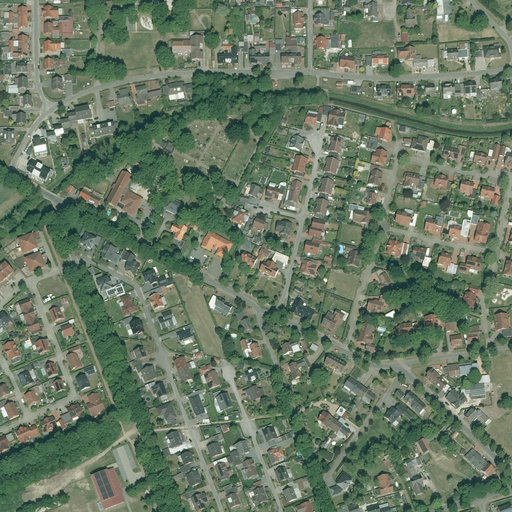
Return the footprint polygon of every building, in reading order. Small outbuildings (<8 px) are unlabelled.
[(136,15),(136,2),(127,2),(128,15),(136,15)] [(365,18),(375,18),(375,4),(360,4),(360,10),(365,10),(365,18)] [(40,8),(40,19),(57,18),(56,7),(40,8)] [(15,29),(25,29),(25,9),(14,9),(14,17),(11,17),(11,13),(0,13),(0,23),(6,23),(6,25),(15,25),(15,29)] [(402,26),(413,26),(413,19),(412,19),(411,12),(404,12),(404,19),(402,20),(402,26)] [(290,14),(291,26),(301,26),(301,14),(290,14)] [(313,26),(325,26),(325,16),(313,16),(313,26)] [(59,34),(70,33),(70,17),(66,17),(66,21),(56,22),(56,24),(58,24),(59,34)] [(40,24),(41,35),(59,35),(59,34),(58,24),(56,24),(40,24)] [(26,57),(26,37),(15,37),(15,53),(12,53),(12,45),(5,46),(6,53),(4,53),(4,58),(26,57)] [(188,59),(201,59),(200,37),(185,37),(185,40),(168,41),(169,54),(188,54),(188,59)] [(337,37),(328,37),(328,48),(337,48),(337,37)] [(314,50),(324,50),(324,38),(314,38),(314,50)] [(282,40),(282,49),(295,49),(294,40),(282,40)] [(40,41),(40,53),(49,53),(49,51),(58,51),(58,41),(40,41)] [(246,50),(246,64),(267,64),(267,54),(254,55),(254,50),(262,50),(262,45),(250,45),(250,50),(246,50)] [(481,48),(481,59),(498,58),(497,47),(481,48)] [(409,69),(425,67),(425,59),(418,60),(418,56),(412,56),(411,48),(393,49),(394,61),(401,60),(401,63),(409,62),(409,69)] [(214,63),(236,63),(236,50),(229,50),(228,55),(215,55),(214,63)] [(445,60),(456,60),(456,51),(445,51),(445,60)] [(288,55),(278,55),(278,64),(288,64),(288,55)] [(299,55),(288,55),(288,64),(299,64),(299,55)] [(336,67),(344,69),(345,58),(337,56),(336,67)] [(370,66),(386,65),(386,56),(370,56),(370,66)] [(344,69),(352,70),(354,59),(345,58),(344,69)] [(41,60),(41,71),(52,71),(52,60),(41,60)] [(12,72),(23,72),(24,63),(13,63),(12,72)] [(0,75),(8,75),(8,64),(0,64),(0,75)] [(4,94),(15,94),(15,90),(24,90),(24,78),(12,78),(12,86),(4,86),(4,94)] [(52,79),(52,92),(63,91),(63,79),(52,79)] [(499,79),(487,81),(488,91),(500,89),(499,79)] [(160,88),(162,97),(182,93),(183,95),(191,93),(189,84),(180,86),(179,81),(163,85),(163,88),(160,88)] [(196,94),(208,91),(206,81),(194,83),(196,94)] [(474,83),(461,84),(462,94),(475,93),(474,83)] [(452,84),(440,85),(440,96),(452,96),(452,84)] [(132,89),(134,101),(146,99),(143,86),(132,89)] [(388,86),(375,87),(375,98),(389,97),(388,86)] [(410,86),(394,86),(395,99),(411,98),(410,86)] [(432,86),(422,87),(422,95),(433,95),(432,86)] [(117,107),(128,104),(124,89),(116,91),(117,95),(114,96),(117,107)] [(28,106),(28,96),(16,97),(16,106),(28,106)] [(323,125),(333,127),(334,123),(338,124),(341,112),(330,109),(331,107),(320,105),(320,107),(316,106),(315,111),(317,111),(317,113),(325,115),(323,125)] [(89,119),(87,107),(73,110),(74,113),(76,122),(89,119)] [(300,122),(310,125),(312,119),(316,120),(317,113),(314,112),(314,114),(310,113),(311,110),(303,109),(300,122)] [(77,126),(76,122),(74,113),(66,115),(67,120),(69,128),(77,126)] [(12,124),(21,125),(21,115),(12,115),(12,124)] [(61,130),(69,128),(67,120),(59,122),(60,126),(61,130)] [(91,127),(93,138),(114,134),(112,123),(91,127)] [(61,130),(60,126),(52,128),(54,133),(55,137),(63,135),(61,130)] [(389,130),(376,126),(373,136),(366,134),(365,139),(378,142),(379,140),(385,142),(389,130)] [(1,131),(1,144),(13,144),(14,131),(1,131)] [(289,136),(286,147),(299,150),(303,133),(296,131),(295,137),(289,136)] [(55,137),(54,133),(46,135),(47,140),(48,144),(56,143),(55,137)] [(328,136),(325,150),(337,153),(340,138),(339,138),(339,135),(330,133),(330,136),(328,136)] [(408,136),(406,148),(422,152),(423,148),(428,149),(430,140),(424,139),(425,136),(415,134),(414,138),(408,136)] [(356,145),(362,147),(365,139),(358,137),(356,145)] [(35,156),(47,153),(44,139),(34,141),(34,143),(33,144),(35,156)] [(176,146),(168,142),(167,144),(158,139),(155,145),(164,149),(163,151),(171,155),(176,146)] [(472,150),(469,160),(481,164),(483,155),(489,156),(488,159),(493,160),(498,145),(490,142),(488,147),(484,146),(482,153),(472,150)] [(441,145),(438,156),(454,160),(456,154),(461,156),(463,146),(457,145),(456,148),(441,145)] [(370,151),(367,161),(380,164),(383,151),(373,149),(372,152),(370,151)] [(500,163),(511,166),(511,152),(503,150),(500,163)] [(319,170),(333,173),(337,154),(326,152),(325,157),(322,156),(321,160),(323,160),(322,165),(320,165),(319,170)] [(121,172),(105,204),(115,209),(122,197),(123,198),(120,204),(123,205),(123,208),(121,212),(134,219),(143,200),(128,192),(134,179),(137,181),(143,169),(140,168),(143,163),(127,155),(123,161),(135,167),(131,177),(121,172)] [(302,166),(304,159),(292,155),(290,162),(302,166)] [(299,174),(302,166),(290,162),(287,170),(299,174)] [(46,182),(51,172),(33,163),(31,166),(30,165),(28,169),(29,170),(27,173),(32,175),(32,177),(38,180),(39,179),(46,182)] [(400,178),(398,184),(412,188),(412,186),(418,188),(420,181),(415,180),(417,173),(401,168),(398,178),(400,178)] [(368,169),(364,184),(376,187),(379,172),(368,169)] [(432,171),(429,185),(442,189),(446,190),(448,181),(444,180),(446,175),(432,171)] [(318,176),(315,191),(328,194),(332,176),(321,173),(321,176),(318,176)] [(297,178),(286,175),(285,179),(289,180),(283,200),(294,203),(300,182),(296,180),(297,178)] [(264,185),(267,178),(261,176),(259,183),(264,185)] [(458,178),(455,190),(465,193),(465,196),(472,198),(474,190),(469,189),(471,181),(458,178)] [(273,199),(277,200),(282,183),(277,181),(275,188),(265,184),(262,195),(273,199)] [(245,192),(252,196),(257,185),(249,182),(248,184),(244,182),(242,188),(245,190),(245,192)] [(479,184),(476,195),(488,198),(487,204),(494,206),(496,196),(490,194),(492,187),(479,184)] [(364,193),(362,201),(371,203),(375,189),(361,185),(359,191),(364,193)] [(182,189),(178,187),(174,194),(178,197),(182,189)] [(74,198),(97,209),(101,200),(82,191),(81,194),(77,192),(74,198)] [(310,212),(322,215),(327,196),(316,193),(316,197),(313,197),(310,212)] [(405,199),(404,202),(409,203),(411,196),(403,194),(402,198),(405,199)] [(244,206),(244,204),(248,204),(248,197),(239,196),(239,203),(241,203),(241,206),(244,206)] [(163,210),(177,217),(184,205),(169,198),(163,210)] [(359,227),(365,228),(369,212),(360,209),(361,206),(355,205),(354,208),(351,208),(350,210),(347,210),(345,217),(349,218),(348,219),(356,222),(356,224),(360,225),(359,227)] [(229,216),(228,219),(244,227),(248,219),(243,216),(245,212),(234,207),(232,211),(230,210),(227,215),(229,216)] [(390,221),(405,225),(408,212),(394,208),(390,221)] [(470,240),(483,243),(487,223),(475,220),(476,215),(467,213),(465,222),(474,224),(470,240)] [(253,214),(248,225),(247,228),(260,233),(262,228),(259,227),(262,219),(253,214)] [(422,216),(419,229),(432,232),(434,226),(439,227),(441,217),(433,215),(432,219),(422,216)] [(322,220),(309,218),(308,224),(306,223),(304,234),(317,236),(318,230),(321,230),(322,220)] [(202,223),(193,219),(191,222),(193,223),(190,228),(196,232),(199,226),(200,226),(202,223)] [(274,219),(271,230),(269,237),(290,243),(292,236),(284,234),(287,222),(274,219)] [(176,247),(182,250),(185,243),(181,241),(189,226),(183,223),(180,228),(172,224),(169,231),(174,234),(170,242),(177,246),(176,247)] [(447,224),(444,234),(456,238),(457,234),(462,236),(465,228),(456,225),(455,227),(447,224)] [(208,232),(200,248),(210,253),(212,249),(217,252),(215,256),(225,261),(233,245),(208,232)] [(15,240),(21,255),(37,249),(31,234),(15,240)] [(97,239),(85,234),(81,245),(93,250),(97,239)] [(302,239),(300,250),(312,252),(314,242),(317,242),(317,236),(308,235),(307,240),(302,239)] [(386,238),(382,252),(396,256),(397,253),(403,255),(405,245),(399,243),(400,242),(386,238)] [(240,245),(249,249),(251,243),(243,240),(240,245)] [(108,244),(101,257),(111,262),(118,249),(108,244)] [(351,247),(340,244),(339,250),(345,252),(344,255),(342,254),(340,263),(355,266),(358,253),(350,251),(351,247)] [(411,246),(408,258),(419,261),(418,265),(425,266),(427,257),(421,255),(422,249),(411,246)] [(237,262),(245,265),(250,255),(242,251),(237,262)] [(436,256),(434,263),(444,266),(442,272),(452,274),(455,263),(446,261),(448,253),(438,251),(437,256),(436,256)] [(28,274),(45,267),(38,252),(22,259),(28,274)] [(258,271),(274,280),(279,271),(275,269),(276,266),(274,265),(277,261),(287,266),(289,259),(276,252),(271,261),(270,262),(267,261),(266,264),(265,263),(263,262),(258,271)] [(503,260),(500,274),(511,276),(511,254),(509,254),(507,261),(503,260)] [(245,265),(253,269),(258,259),(250,255),(245,265)] [(457,261),(455,270),(466,273),(467,268),(476,271),(479,259),(465,255),(463,263),(457,261)] [(298,273),(313,277),(315,270),(319,271),(321,263),(299,257),(297,263),(301,264),(298,273)] [(130,261),(125,270),(135,276),(140,266),(130,261)] [(0,265),(0,282),(11,273),(3,263),(0,265)] [(156,268),(142,274),(145,283),(160,277),(156,268)] [(382,272),(373,276),(378,283),(375,289),(383,293),(389,281),(382,272)] [(96,282),(101,294),(114,288),(109,277),(96,282)] [(160,280),(161,282),(157,283),(158,287),(166,285),(164,279),(160,280)] [(294,285),(291,290),(300,296),(303,290),(294,285)] [(458,305),(468,308),(472,291),(475,292),(476,288),(466,285),(464,292),(461,291),(458,305)] [(436,294),(443,295),(444,289),(438,287),(436,294)] [(375,300),(365,297),(362,309),(368,311),(367,315),(372,316),(374,312),(378,313),(383,295),(377,293),(375,300)] [(151,297),(154,309),(165,306),(161,294),(151,297)] [(122,298),(125,305),(133,302),(131,295),(122,298)] [(297,296),(289,312),(309,322),(315,310),(304,304),(306,301),(297,296)] [(212,307),(228,315),(232,306),(217,298),(212,307)] [(16,304),(19,314),(31,310),(27,299),(16,304)] [(122,306),(126,316),(137,311),(133,302),(125,305),(122,306)] [(46,312),(51,323),(61,320),(57,308),(46,312)] [(325,311),(318,324),(330,330),(335,319),(342,322),(346,313),(338,309),(337,311),(333,310),(331,314),(325,311)] [(19,314),(23,324),(35,320),(31,310),(19,314)] [(0,324),(2,327),(9,321),(1,311),(0,311),(0,324)] [(235,314),(242,334),(251,331),(247,317),(244,318),(242,312),(235,314)] [(383,323),(396,317),(393,312),(381,318),(383,323)] [(490,314),(492,329),(506,328),(504,312),(490,314)] [(422,332),(436,331),(435,313),(421,314),(422,332)] [(160,321),(163,330),(175,326),(171,316),(160,321)] [(125,321),(131,336),(139,333),(134,318),(125,321)] [(23,324),(27,335),(38,330),(35,320),(23,324)] [(370,351),(372,344),(367,343),(369,335),(367,334),(369,326),(358,322),(353,341),(362,344),(361,348),(370,351)] [(389,331),(396,339),(401,335),(414,334),(413,323),(396,325),(389,331)] [(445,324),(446,332),(454,332),(453,323),(445,324)] [(58,328),(62,338),(73,334),(69,324),(58,328)] [(476,324),(463,325),(464,341),(474,340),(474,333),(476,333),(476,324)] [(192,330),(178,335),(182,346),(196,342),(192,330)] [(446,343),(460,343),(460,332),(446,333),(446,343)] [(34,350),(36,356),(47,351),(43,340),(38,342),(35,336),(26,340),(31,351),(34,350)] [(251,360),(262,357),(257,343),(248,346),(245,339),(238,341),(244,358),(250,357),(251,360)] [(12,341),(0,347),(4,355),(16,349),(12,341)] [(122,341),(117,345),(120,350),(125,346),(122,341)] [(289,342),(278,346),(282,357),(293,353),(289,342)] [(312,344),(309,349),(316,352),(318,347),(312,344)] [(63,357),(68,371),(80,366),(75,354),(78,353),(76,346),(65,350),(67,355),(63,357)] [(143,359),(139,348),(128,352),(132,363),(143,359)] [(16,349),(4,355),(7,362),(19,357),(16,349)] [(322,365),(331,370),(337,359),(327,354),(322,365)] [(171,361),(175,373),(188,368),(184,357),(171,361)] [(285,366),(292,382),(302,378),(297,368),(303,366),(305,371),(311,368),(306,357),(285,366)] [(331,370),(341,375),(347,364),(337,359),(331,370)] [(471,362),(445,365),(446,378),(474,375),(474,373),(478,372),(477,365),(471,366),(471,362)] [(41,368),(45,379),(55,375),(51,364),(41,368)] [(203,377),(207,390),(220,386),(215,371),(211,372),(209,366),(196,370),(199,378),(203,377)] [(73,379),(78,392),(88,388),(85,377),(92,374),(89,367),(80,370),(82,376),(73,379)] [(154,379),(150,367),(136,371),(141,384),(154,379)] [(175,373),(179,384),(192,380),(188,368),(175,373)] [(422,376),(431,384),(439,376),(430,368),(422,376)] [(255,379),(258,378),(256,371),(245,374),(248,382),(251,381),(252,382),(256,380),(255,379)] [(14,377),(20,389),(31,384),(26,372),(14,377)] [(431,384),(439,392),(447,383),(439,376),(431,384)] [(50,384),(54,394),(63,390),(59,379),(56,380),(55,378),(45,382),(47,385),(50,384)] [(342,387),(355,396),(361,387),(348,378),(342,387)] [(465,400),(484,398),(482,382),(458,386),(460,395),(464,394),(465,400)] [(165,395),(161,383),(150,387),(154,399),(165,395)] [(242,391),(244,397),(248,396),(250,403),(262,398),(258,386),(242,391)] [(355,396),(369,405),(375,396),(361,387),(355,396)] [(462,399),(452,389),(443,398),(453,408),(462,399)] [(400,399),(404,395),(398,390),(394,394),(400,399)] [(21,396),(26,407),(36,402),(31,391),(21,396)] [(426,408),(408,391),(402,398),(408,404),(406,406),(418,417),(426,408)] [(96,418),(95,415),(103,412),(96,393),(85,398),(87,404),(84,405),(89,420),(96,418)] [(191,414),(201,410),(198,402),(202,400),(200,394),(196,395),(185,399),(191,414)] [(232,408),(227,394),(213,399),(218,413),(232,408)] [(12,403),(1,407),(6,420),(18,415),(12,403)] [(175,418),(169,403),(154,409),(157,417),(161,415),(164,423),(175,418)] [(68,420),(80,415),(76,404),(63,409),(68,420)] [(341,417),(345,410),(340,407),(335,414),(341,417)] [(391,407),(382,415),(391,426),(400,418),(391,407)] [(469,424),(478,415),(470,407),(462,417),(469,424)] [(314,420),(328,431),(334,422),(321,412),(314,420)] [(36,423),(41,434),(56,428),(51,417),(36,423)] [(341,436),(344,438),(348,433),(334,422),(328,431),(338,439),(341,436)] [(13,433),(17,443),(20,442),(22,445),(30,442),(29,438),(36,435),(32,425),(13,433)] [(277,438),(273,427),(259,432),(264,443),(277,438)] [(455,438),(453,437),(457,433),(453,429),(445,437),(444,435),(440,438),(447,446),(455,438)] [(181,446),(176,432),(163,437),(168,451),(181,446)] [(4,436),(0,437),(0,453),(9,450),(4,436)] [(423,439),(415,443),(421,455),(429,451),(423,439)] [(245,440),(233,444),(237,457),(249,453),(245,440)] [(204,448),(208,459),(219,455),(223,454),(220,446),(217,447),(216,443),(204,448)] [(483,479),(492,470),(468,447),(459,456),(483,479)] [(264,453),(269,466),(276,463),(274,459),(281,456),(278,448),(264,453)] [(191,463),(188,452),(177,456),(181,467),(191,463)] [(330,462),(333,456),(328,453),(325,459),(330,462)] [(240,464),(246,481),(256,477),(251,460),(240,464)] [(212,467),(217,481),(228,477),(227,475),(231,474),(228,468),(225,469),(223,463),(212,467)] [(272,471),(277,484),(289,480),(285,467),(272,471)] [(113,468),(88,476),(103,511),(126,502),(113,468)] [(187,488),(200,484),(196,471),(182,476),(187,488)] [(377,496),(393,492),(389,475),(377,478),(380,489),(375,490),(377,496)] [(342,476),(335,485),(336,486),(330,488),(333,498),(341,495),(343,493),(348,494),(355,485),(342,476)] [(410,485),(414,496),(425,492),(421,481),(410,485)] [(280,491),(284,503),(299,498),(294,486),(280,491)] [(251,492),(255,505),(266,502),(262,488),(251,492)] [(223,497),(228,509),(240,505),(235,493),(223,497)] [(206,503),(203,494),(188,499),(193,511),(195,511),(204,509),(203,504),(206,503)] [(292,508),(294,511),(310,511),(307,502),(292,508)]
